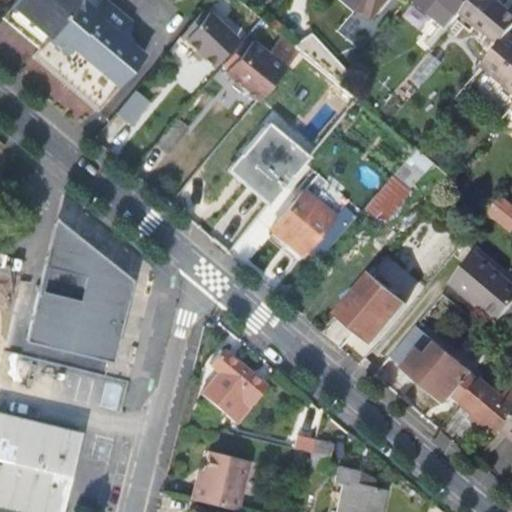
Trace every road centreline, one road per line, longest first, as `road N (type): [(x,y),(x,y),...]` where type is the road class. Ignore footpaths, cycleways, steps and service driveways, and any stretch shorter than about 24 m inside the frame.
road 1 (residential): [(487,511),(210,275)]
road 2 (residential): [(210,275),(0,99)]
road 3 (residential): [(133,511),(185,318),(210,275)]
